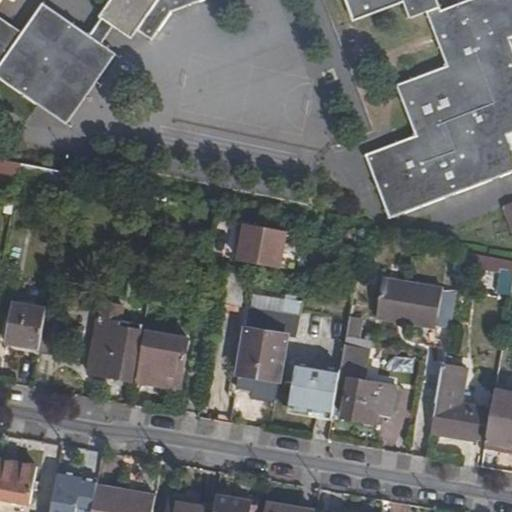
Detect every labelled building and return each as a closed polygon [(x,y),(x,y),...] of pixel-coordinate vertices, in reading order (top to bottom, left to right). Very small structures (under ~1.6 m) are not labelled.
[(0,0),(0,76),(40,104),(68,123),(117,53),(102,44),(115,26),(132,38),(138,30),(152,39),(171,12),(202,0),(111,0),(104,12),(101,16),(102,17),(90,35),(43,3),(22,32),(0,16),(0,0),(13,0),(15,1),(15,0),(0,0)] [(397,84),(416,136),(397,143),(367,154),(391,217),(511,171),(511,145),(508,135),(511,133),(511,45),(509,38),(511,36),(511,0),(469,0),(442,10),(438,0),(404,0),(405,2),(410,18),(428,12),(447,65),(397,84)] [(0,176),(17,180),(20,164),(1,160),(0,159),(0,176)] [(69,174),(20,164),(17,180),(17,181),(67,192),(69,174)] [(149,219),(163,221),(168,194),(154,191),(149,219)] [(175,223),(179,196),(168,194),(163,221),(175,223)] [(280,263),(286,227),(240,217),(236,238),(241,238),(238,255),(280,263)] [(511,295),(511,294),(511,262),(463,252),(461,265),(501,273),(498,293),(511,295)] [(245,277),(228,274),(223,305),(240,308),(245,277)] [(436,327),(443,289),(384,278),(377,316),(436,327)] [(301,304),(284,300),(281,314),(299,317),(301,304)] [(122,309),(102,305),(89,375),(133,382),(142,326),(120,322),(122,309)] [(40,351),(46,311),(12,306),(6,346),(40,351)] [(251,399),(275,403),(285,336),(295,338),(299,317),(281,314),(249,308),(236,388),(251,392),(251,399)] [(56,357),(62,322),(46,319),(40,354),(56,357)] [(347,338),(348,331),(337,329),(334,343),(346,345),(347,338)] [(358,333),(348,331),(347,338),(357,339),(358,333)] [(190,343),(147,335),(143,360),(141,360),(137,383),(182,391),(190,343)] [(355,347),(357,339),(347,338),(346,345),(342,368),(340,379),(349,381),(343,419),(375,424),(377,412),(391,415),(395,389),(381,387),(381,386),(358,381),(361,362),(365,362),(367,350),(355,347)] [(398,369),(417,371),(419,356),(399,354),(398,369)] [(291,414),(333,421),(340,379),(342,368),(298,361),(291,414)] [(491,417),(492,409),(463,404),(469,370),(444,365),(432,433),(479,441),(479,437),(487,439),(491,417)] [(487,439),(486,444),(511,448),(511,393),(495,391),(492,409),(491,417),(487,439)] [(34,468),(0,462),(0,500),(28,505),(34,468)] [(96,489),(98,477),(59,470),(52,511),(77,511),(78,508),(80,497),(94,499),(96,489)] [(153,511),(155,503),(124,498),(125,493),(96,489),(94,499),(92,511),(153,511)] [(78,508),(92,511),(94,499),(80,497),(78,508)] [(249,511),(251,504),(217,498),(215,508),(214,511),(249,511)] [(0,511),(4,511),(26,511),(28,505),(0,500),(0,511)] [(214,511),(215,508),(169,501),(166,511),(214,511)]
